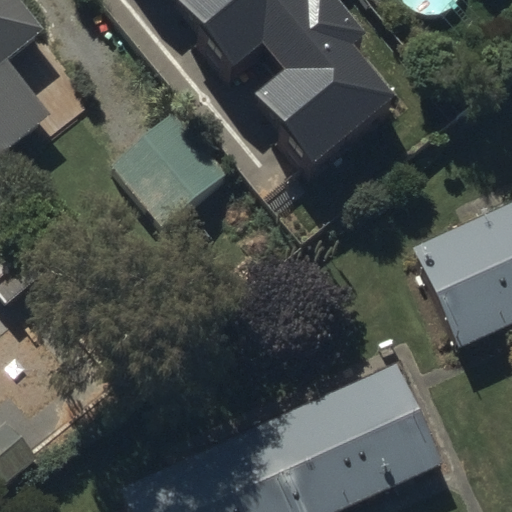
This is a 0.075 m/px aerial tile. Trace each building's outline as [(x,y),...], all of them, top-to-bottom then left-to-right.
[(0,0),(0,72),(44,39),(14,0),(0,0)] [(377,127),(314,180),(338,209),(450,114),(387,39),(362,61),(384,88),(361,107),(377,127)] [(178,120),(107,179),(157,239),(227,180),(178,120)] [(511,198),(407,245),(452,346),(511,319),(511,198)] [(0,209),(0,300),(3,304),(46,270),(0,209)] [(111,484),(125,511),(322,511),(432,463),(388,362),(111,484)]
